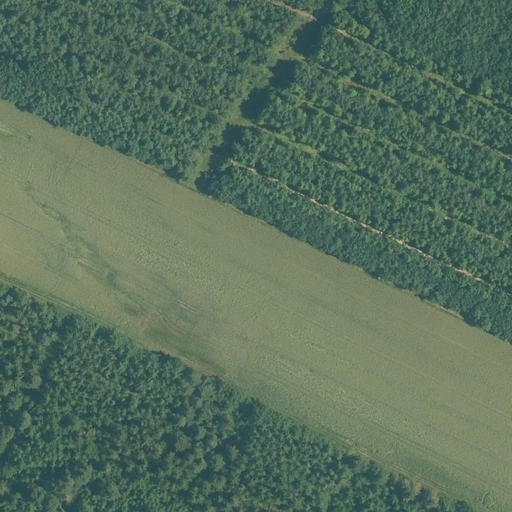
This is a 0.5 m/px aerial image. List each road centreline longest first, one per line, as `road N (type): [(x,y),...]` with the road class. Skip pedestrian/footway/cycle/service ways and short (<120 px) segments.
road 1 (track): [(0,284),(474,511)]
road 2 (track): [(59,312),(0,455)]
